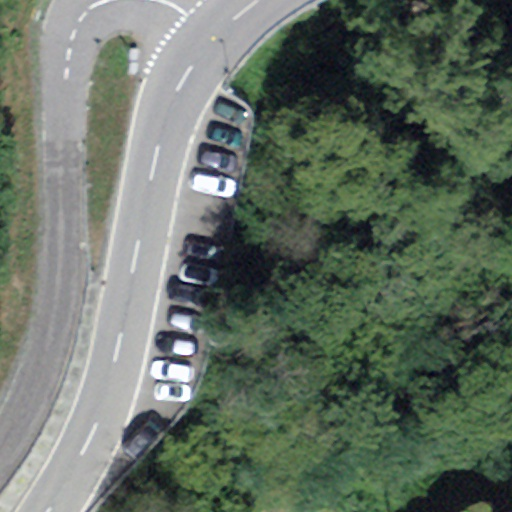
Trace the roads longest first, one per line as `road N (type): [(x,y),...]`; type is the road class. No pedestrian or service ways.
road 1 (secondary): [(213,39),(170,106),(102,398),(45,511)]
road 2 (unclassified): [(109,0),(82,16),(64,53),(63,267),(44,364),(0,458)]
